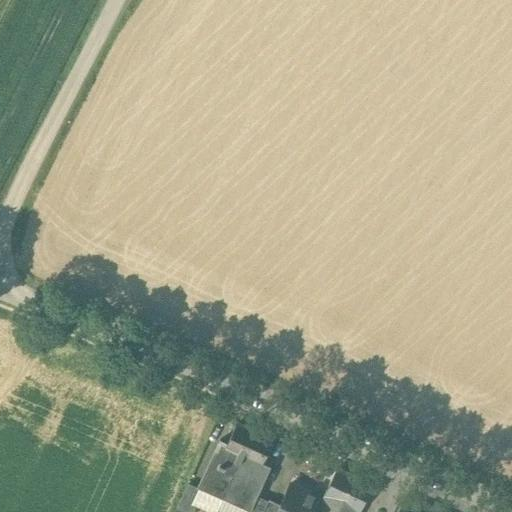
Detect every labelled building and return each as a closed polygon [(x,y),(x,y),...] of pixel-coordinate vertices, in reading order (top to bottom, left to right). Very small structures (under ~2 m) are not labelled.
[(256,430),(237,421),(227,442),(220,439),(200,481),(226,493),(243,456),(256,430)] [(274,438),(256,430),(243,456),(262,465),(262,464),(274,438)] [(243,456),(225,495),(249,506),(250,506),(255,495),(268,467),(262,464),(262,465),(243,456)] [(337,511),(355,475),(337,467),(324,495),(315,511),(337,511)] [(355,475),(337,511),(359,511),(372,484),(355,475)] [(189,482),(177,508),(186,511),(195,511),(200,501),(195,498),(200,487),(189,482)] [(311,511),(318,497),(290,483),(280,504),(276,511),(311,511)] [(255,495),(250,506),(249,506),(246,511),(263,511),(269,501),(268,501),(255,495)] [(432,511),(403,498),(396,511),(432,511)] [(269,501),(263,511),(276,511),(280,504),(269,499),(268,501),(269,501)]
